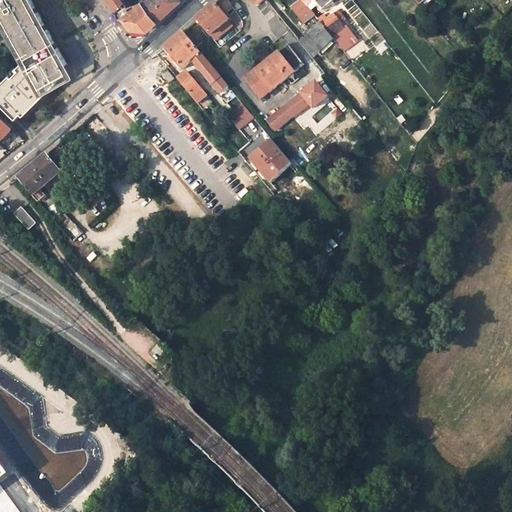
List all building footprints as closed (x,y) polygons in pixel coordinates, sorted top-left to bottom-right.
[(0,88),(0,89),(0,102),(16,119),(21,114),(55,80),(67,74),(63,67),(67,65),(30,0),(0,0),(0,20),(1,19),(25,62),(22,63),(17,68),(19,71),(12,77),(10,75),(0,84),(0,88)] [(108,0),(116,10),(124,4),(127,2),(125,0),(108,0)] [(127,2),(124,4),(125,6),(117,11),(131,29),(146,31),(180,1),(179,0),(154,0),(144,4),(129,6),(127,2)] [(315,17),(321,12),(310,0),(303,0),(304,1),(311,9),(309,10),(315,17)] [(335,0),(310,0),(321,12),(335,0)] [(304,1),(293,9),(305,23),(315,17),(309,10),(311,9),(304,1)] [(197,20),(210,36),(228,20),(215,4),(197,20)] [(338,44),(333,37),(318,19),(315,17),(305,23),(293,9),(292,7),(284,13),(298,29),(304,25),(310,32),(307,34),(320,49),(327,43),(333,48),(338,44)] [(323,15),(318,19),(333,37),(338,44),(344,51),(358,40),(345,25),(344,26),(341,22),(344,20),(337,11),(327,19),(323,15)] [(1,19),(0,20),(0,23),(22,63),(25,62),(1,19)] [(228,20),(210,36),(214,40),(232,24),(228,20)] [(410,29),(406,37),(415,40),(418,32),(410,29)] [(215,71),(182,33),(164,48),(183,69),(192,60),(193,66),(213,85),(221,93),(228,86),(221,78),(215,71)] [(312,56),(320,49),(307,34),(299,41),(312,56)] [(380,53),(388,48),(383,41),(375,47),(380,53)] [(362,42),(347,50),(351,58),(366,50),(362,42)] [(304,65),(288,46),(271,59),(264,50),(254,58),(261,67),(248,78),(263,98),(264,96),(287,79),(304,65)] [(12,77),(19,71),(17,68),(10,75),(12,77)] [(175,79),(169,72),(164,75),(170,82),(175,79)] [(186,72),(177,80),(197,103),(207,95),(186,72)] [(21,114),(24,116),(57,83),(55,80),(21,114)] [(303,93),(268,120),(277,131),(312,104),(303,93)] [(242,105),(231,115),(241,128),(253,119),(242,105)] [(0,139),(13,127),(0,113),(0,139)] [(217,119),(213,123),(218,130),(223,126),(217,119)] [(81,127),(68,138),(57,146),(60,150),(65,146),(68,150),(71,147),(78,156),(95,141),(81,127)] [(291,164),(272,140),(250,159),(270,184),(291,164)] [(46,155),(17,179),(38,202),(46,195),(40,189),(60,172),(46,155)] [(22,208),(15,215),(29,231),(36,224),(22,208)] [(84,233),(62,212),(54,219),(74,241),(84,233)] [(159,345),(153,351),(161,358),(167,351),(159,345)]
